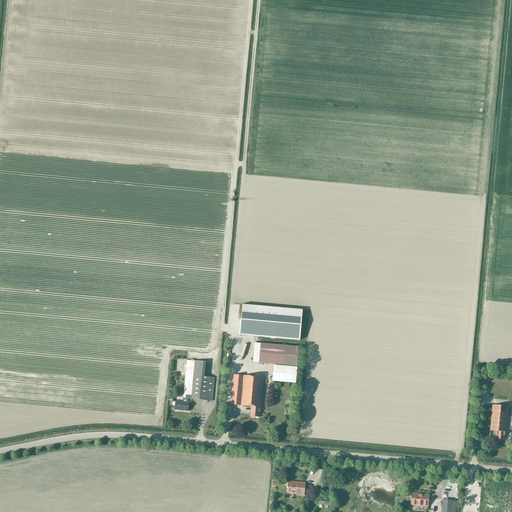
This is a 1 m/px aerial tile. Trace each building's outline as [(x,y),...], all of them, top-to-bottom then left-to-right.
[(242,305),(240,335),(300,340),(302,310),(242,305)] [(255,343),(253,362),(298,366),(299,346),(255,343)] [(176,408),(176,410),(188,411),(189,402),(188,402),(188,399),(212,401),(215,377),(203,376),(205,362),(187,360),(183,401),(176,401),(176,408)] [(274,365),(273,381),(296,383),(297,367),(274,365)] [(264,377),(244,375),(233,374),(231,405),(241,406),(252,406),(252,412),(251,412),(251,416),(259,417),(260,408),(261,408),(264,377)] [(506,431),(508,406),(493,405),(490,430),(497,431),(496,439),(504,440),(505,431),(506,431)] [(287,494),(304,495),(305,483),(289,481),(287,494)] [(429,494),(422,494),(412,493),(411,505),(429,506),(429,494)] [(441,511),(456,511),(457,501),(443,500),(442,500),(441,511)]
